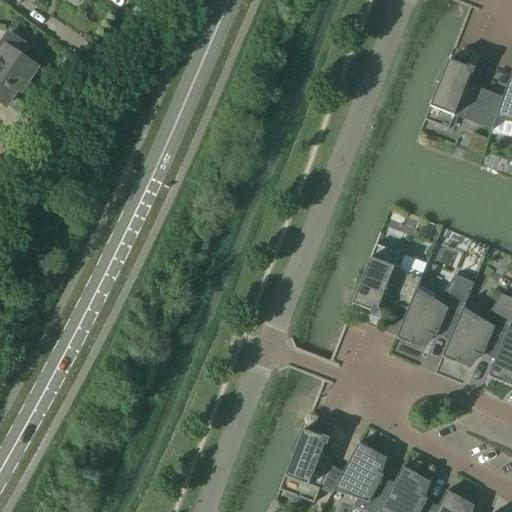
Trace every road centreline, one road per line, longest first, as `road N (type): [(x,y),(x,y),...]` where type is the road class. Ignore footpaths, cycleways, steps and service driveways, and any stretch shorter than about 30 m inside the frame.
road 1 (tertiary): [(0,471),(151,179),(230,0)]
road 2 (residential): [(268,353),(407,0)]
road 3 (residential): [(151,0),(0,225)]
road 4 (residential): [(511,494),(355,410),(363,388)]
road 5 (residential): [(363,388),(373,362),(511,418)]
road 6 (residential): [(205,511),(268,353)]
